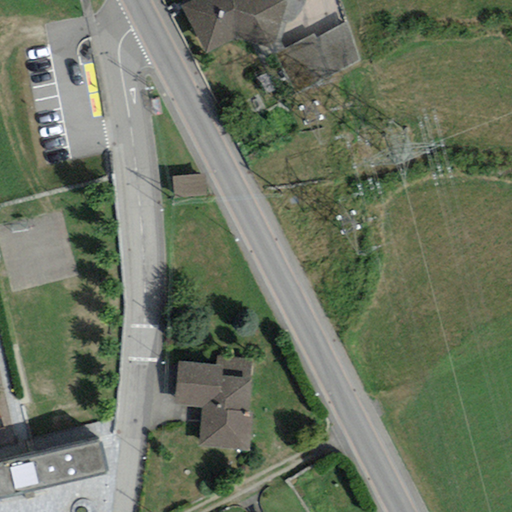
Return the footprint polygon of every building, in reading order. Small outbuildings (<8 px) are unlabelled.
[(194,0),(180,8),(208,58),(238,41),(275,48),(288,0),(194,0)] [(316,33),(282,49),(303,93),(362,64),(347,23),(319,38),(316,33)] [(180,181),(181,199),(212,196),(210,178),(180,181)] [(222,363),(179,359),(175,404),(201,406),(198,444),(251,449),(255,409),(249,409),(252,377),(221,374),(222,363)] [(100,436),(0,460),(0,492),(107,466),(100,436)]
